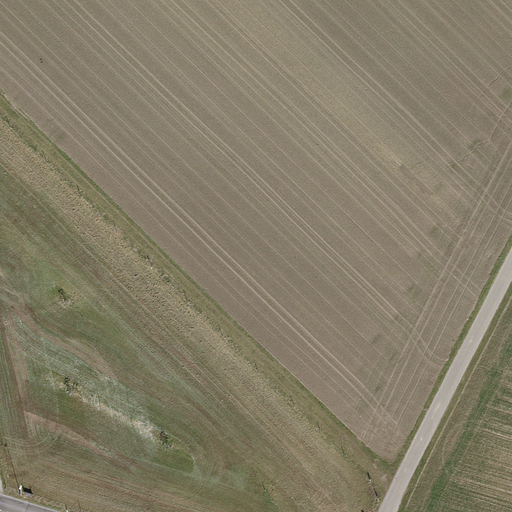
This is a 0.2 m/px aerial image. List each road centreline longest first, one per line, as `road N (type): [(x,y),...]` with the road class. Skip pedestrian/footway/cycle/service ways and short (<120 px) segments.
road 1 (track): [(0,103),(391,490)]
road 2 (track): [(382,511),(511,257)]
